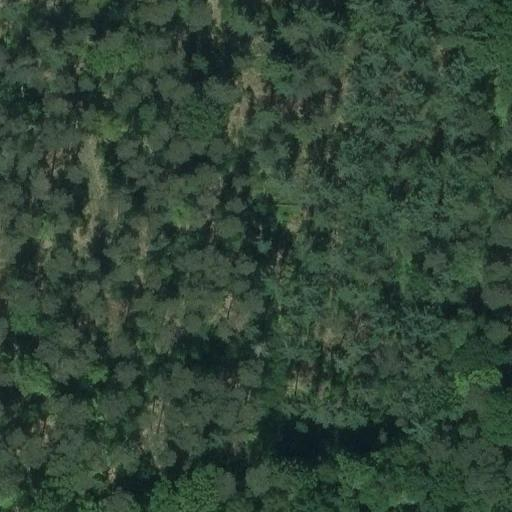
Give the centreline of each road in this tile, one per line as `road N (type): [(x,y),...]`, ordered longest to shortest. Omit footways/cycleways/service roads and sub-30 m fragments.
road 1 (track): [(465,476),(508,0)]
road 2 (track): [(511,468),(285,511)]
